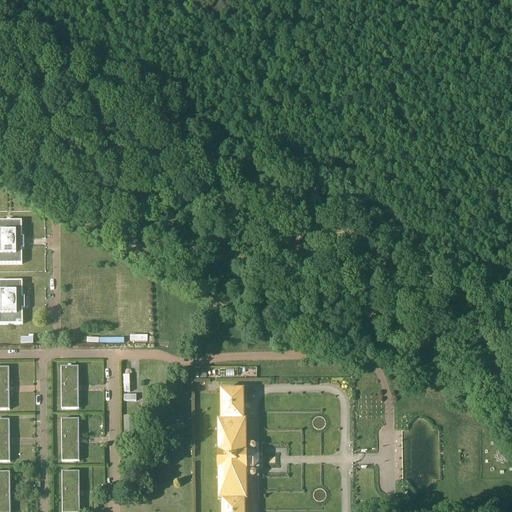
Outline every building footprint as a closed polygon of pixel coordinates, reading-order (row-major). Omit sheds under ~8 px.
[(22,221),(0,221),(0,264),(22,265),(22,221)] [(23,282),(0,281),(0,325),(23,325),(23,282)] [(78,367),(61,368),(62,410),(79,410),(78,367)] [(9,368),(0,368),(0,410),(10,410),(9,368)] [(246,421),(244,421),(244,391),(221,391),(222,421),(219,421),(219,501),(222,501),(222,511),(245,511),(245,501),(247,501),(246,421)] [(135,417),(124,417),(124,436),(135,435),(135,417)] [(10,420),(0,420),(0,462),(10,463),(10,420)] [(79,420),(62,420),(62,462),(79,462),(79,420)] [(79,511),(79,472),(62,472),(62,511),(79,511)] [(10,511),(10,473),(0,473),(0,511),(10,511)]
